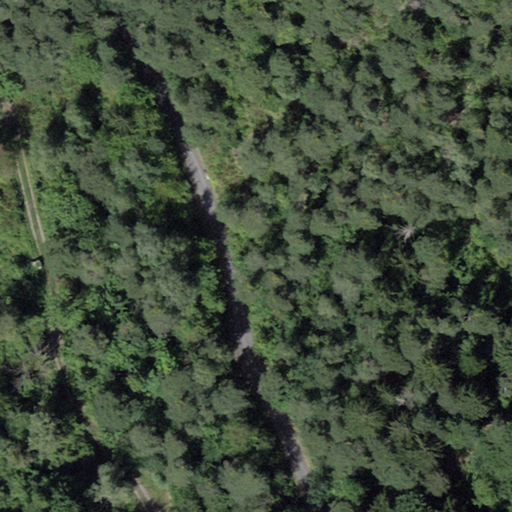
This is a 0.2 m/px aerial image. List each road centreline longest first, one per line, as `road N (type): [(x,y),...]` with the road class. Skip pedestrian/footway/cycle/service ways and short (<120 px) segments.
road 1 (unclassified): [(119,0),(181,114),(298,406),(329,511)]
road 2 (track): [(0,104),(57,354),(150,511)]
